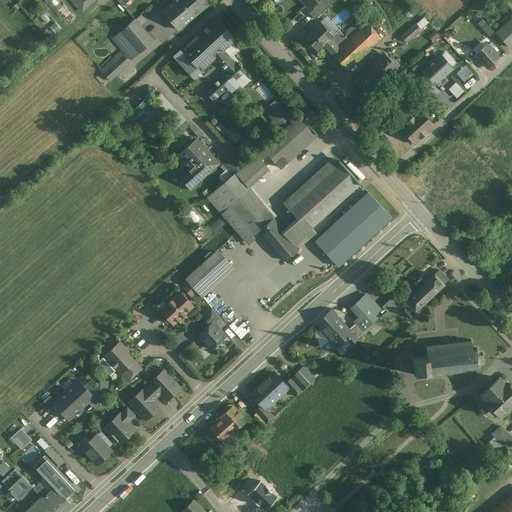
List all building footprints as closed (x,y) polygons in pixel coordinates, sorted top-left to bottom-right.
[(73,0),(78,6),(83,11),(94,0),(73,0)] [(203,0),(175,0),(162,11),(178,30),(207,5),(203,0)] [(308,3),(313,9),(323,1),(321,0),(300,0),(306,5),(308,3)] [(311,11),(310,12),(316,18),(333,2),(330,0),(321,0),(323,1),(313,9),(311,11)] [(133,18),(115,34),(133,56),(152,40),(133,18)] [(181,52),(199,72),(213,60),(222,52),(236,40),(216,18),(181,52)] [(511,19),(496,33),(509,47),(511,44),(511,19)] [(482,20),(477,23),(490,37),(494,33),(482,20)] [(304,37),(317,51),(323,45),(333,36),(320,22),(304,37)] [(332,55),(347,70),(369,50),(381,38),(367,23),(348,40),(332,55)] [(416,24),(401,37),(406,43),(421,29),(416,24)] [(323,45),(332,55),(348,40),(339,30),(333,36),(323,45)] [(434,31),(430,39),(436,42),(440,34),(434,31)] [(487,44),(475,55),(487,68),(499,57),(487,44)] [(222,52),(213,60),(224,72),(204,91),(212,101),(242,74),(234,63),(237,60),(231,54),(227,57),(222,52)] [(122,53),(101,72),(110,81),(131,62),(122,53)] [(421,71),(428,78),(434,85),(453,68),(440,54),(421,71)] [(382,55),(355,79),(369,94),(395,69),(382,55)] [(416,65),(412,69),(423,82),(428,78),(421,71),(416,65)] [(449,89),(458,98),(465,91),(457,82),(449,89)] [(419,111),(420,112),(429,103),(421,94),(408,106),(416,114),(419,111)] [(162,116),(147,100),(131,115),(145,130),(162,116)] [(266,109),(278,127),(292,119),(280,100),(266,109)] [(165,106),(168,111),(175,108),(172,102),(165,106)] [(401,128),(414,143),(433,126),(420,112),(419,111),(416,114),(401,128)] [(316,134),(299,115),(262,149),(278,167),(278,168),(294,154),(316,134)] [(511,124),(500,137),(511,148),(511,124)] [(197,141),(183,153),(197,169),(190,174),(188,171),(181,177),(191,189),(217,167),(206,153),(207,152),(197,141)] [(470,145),(422,182),(443,209),(464,193),(478,211),(507,188),(494,172),(476,186),(470,178),(486,166),(470,145)] [(262,149),(235,173),(250,190),(255,186),(278,167),(262,149)] [(327,157),(280,199),(287,207),(334,164),(327,157)] [(334,164),(287,207),(292,213),(300,222),(304,218),(312,227),(360,184),(339,160),(334,164)] [(250,190),(235,173),(207,198),(220,213),(228,206),(253,236),(260,231),(260,229),(273,218),(250,190)] [(255,186),(250,190),(273,218),(279,224),(284,220),(255,186)] [(338,264),(392,217),(369,191),(316,239),(338,264)] [(228,206),(220,213),(245,243),(253,236),(228,206)] [(284,220),(279,224),(298,246),(316,231),(312,227),(304,218),(300,222),(292,213),(284,220)] [(217,232),(228,223),(222,217),(212,226),(217,232)] [(279,224),(273,218),(260,229),(260,231),(285,261),(299,248),(298,246),(279,224)] [(215,252),(185,279),(188,283),(197,292),(199,294),(228,267),(215,252)] [(437,270),(403,300),(407,305),(412,311),(446,280),(437,270)] [(192,296),(197,292),(188,283),(184,287),(192,296)] [(185,297),(180,292),(174,296),(179,302),(185,297)] [(380,310),(367,295),(361,301),(374,315),(380,310)] [(194,307),(185,297),(179,302),(174,296),(165,305),(169,310),(164,314),(173,325),(194,307)] [(394,296),(384,306),(388,310),(398,300),(394,296)] [(374,315),(361,301),(360,300),(350,308),(359,317),(367,327),(376,318),(374,315)] [(400,300),(381,318),(385,323),(404,304),(400,300)] [(164,314),(169,310),(165,305),(160,310),(164,314)] [(412,311),(407,305),(403,309),(409,316),(414,312),(412,311)] [(211,308),(201,316),(209,326),(213,323),(219,317),(211,308)] [(349,329),(330,309),(314,325),(336,348),(336,349),(352,333),(349,329)] [(361,331),(367,327),(359,317),(353,322),(354,324),(361,331)] [(225,336),(213,323),(209,326),(198,336),(211,349),(211,348),(215,348),(220,345),(220,341),(225,336)] [(363,333),(361,331),(354,324),(349,329),(352,333),(358,339),(363,333)] [(336,349),(336,348),(335,349),(341,354),(358,339),(352,333),(336,349)] [(426,354),(424,355),(424,356),(423,357),(414,358),(412,356),(410,358),(412,360),(414,372),(412,374),(414,375),(416,373),(424,372),(424,374),(426,376),(429,376),(430,374),(439,372),(440,375),(442,375),(442,372),(450,371),(450,374),(452,374),(452,371),(460,370),(461,374),(465,373),(465,369),(471,368),(471,370),(473,370),(473,368),(477,368),(478,370),(479,369),(478,366),(481,363),(484,363),(484,362),(482,361),(481,356),(483,355),(482,353),(480,354),(477,351),(477,349),(476,348),(475,351),(471,351),(471,340),(469,340),(469,342),(459,343),(459,341),(457,341),(457,343),(448,344),(448,342),(447,343),(447,344),(438,345),(438,344),(436,344),(436,346),(426,347),(425,346),(424,347),(425,349),(426,354)] [(135,360),(120,342),(104,357),(110,363),(113,363),(116,366),(116,367),(116,369),(120,374),(121,373),(134,361),(135,360)] [(142,370),(134,361),(121,373),(129,382),(142,370)] [(301,390),(313,379),(303,368),(291,379),(301,390)] [(163,371),(151,382),(152,383),(161,394),(167,400),(179,389),(173,382),(173,379),(170,376),(167,375),(163,371)] [(285,384),(275,373),(263,384),(276,398),(287,388),(288,387),(285,384)] [(296,397),(302,391),(301,390),(291,379),(290,378),(285,384),(288,387),(287,388),(296,397)] [(511,391),(499,378),(480,395),(485,400),(480,405),(489,415),(494,410),(499,415),(511,403),(511,391)] [(53,402),(59,409),(68,419),(87,402),(93,397),(90,394),(79,381),(76,380),(54,401),(53,402)] [(152,383),(147,387),(157,398),(161,394),(152,383)] [(264,409),(276,398),(263,384),(251,394),(261,406),(264,409)] [(157,398),(147,387),(143,391),(153,402),(157,398)] [(93,397),(87,402),(93,408),(103,398),(95,389),(90,394),(93,397)] [(159,408),(153,402),(143,391),(142,390),(130,401),(134,406),(134,409),(137,413),(140,413),(146,420),(159,408)] [(50,396),(44,401),(55,413),(59,409),(53,402),(54,401),(50,396)] [(250,418),(240,407),(237,410),(234,406),(230,405),(227,408),(226,411),(227,411),(220,417),(221,418),(211,427),(224,442),(239,428),(241,430),(248,424),(247,421),(250,418)] [(273,418),(264,409),(261,406),(255,411),(267,424),(273,418)] [(127,408),(120,414),(128,423),(135,417),(127,408)] [(267,424),(256,413),(252,417),(261,429),(267,424)] [(134,430),(128,423),(120,414),(119,414),(106,427),(113,434),(111,436),(117,442),(118,441),(120,443),(134,430)] [(14,435),(20,429),(16,425),(10,432),(14,435)] [(12,438),(23,449),(34,439),(23,427),(12,438)] [(498,427),(491,433),(503,447),(511,440),(498,427)] [(101,431),(96,435),(101,441),(106,437),(101,431)] [(111,452),(101,441),(96,435),(82,448),(86,452),(85,452),(93,460),(97,464),(111,452)] [(248,463),(237,471),(245,482),(257,473),(248,463)] [(8,489),(17,499),(31,486),(22,476),(8,489)] [(37,492),(42,497),(43,498),(55,488),(49,481),(37,492)] [(246,491),(242,486),(233,495),(246,507),(240,511),(274,511),(279,507),(254,483),(246,491)] [(63,511),(71,505),(55,488),(43,498),(42,497),(25,511),(63,511)] [(511,511),(511,494),(494,510),(495,511),(511,511)] [(233,495),(225,503),(233,511),(240,511),(246,507),(233,495)] [(208,511),(195,499),(182,511),(208,511)]
